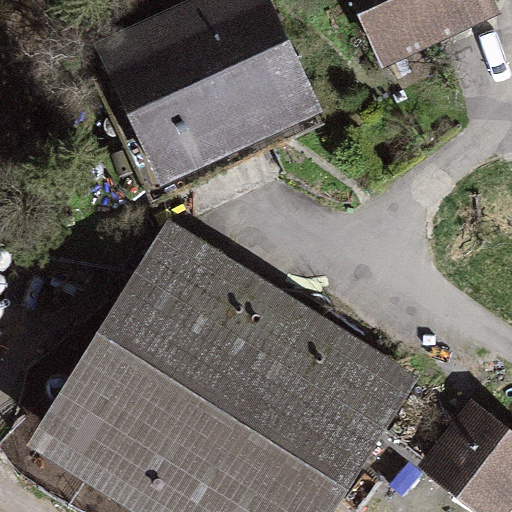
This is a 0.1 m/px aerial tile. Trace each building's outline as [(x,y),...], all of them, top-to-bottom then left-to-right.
[(61,0),(0,0),(0,248),(11,251),(61,0)] [(271,0),(207,0),(99,52),(165,195),(326,118),(271,0)] [(351,0),(386,71),(505,17),(497,0),(351,0)] [(342,511),(422,379),(170,224),(30,447),(130,511),(342,511)] [(511,511),(511,431),(474,402),(420,471),(474,511),(511,511)]
